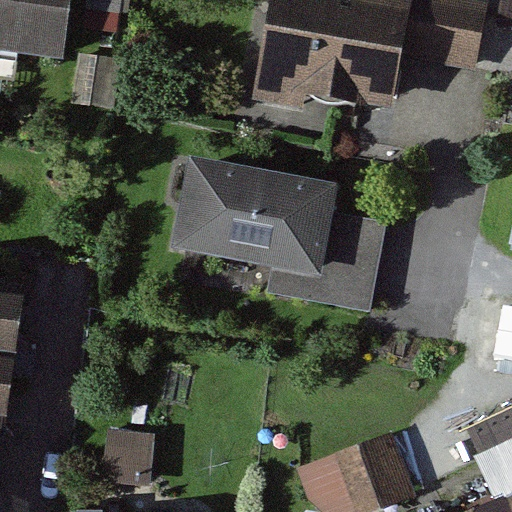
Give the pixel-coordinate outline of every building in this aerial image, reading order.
[(92,0),(0,0),(0,48),(89,54),(92,0)] [(407,0),(406,5),(379,0),(276,0),(260,85),(395,110),(405,54),(475,67),(487,5),(461,0),(407,0)] [(345,195),(189,167),(174,252),(273,270),(269,295),(370,313),(385,231),(340,223),(345,195)] [(0,436),(29,291),(0,285),(0,436)] [(170,432),(126,428),(122,480),(166,484),(170,432)] [(404,435),(313,466),(329,511),(381,511),(426,497),(404,435)] [(511,511),(511,496),(477,511),(511,511)]
